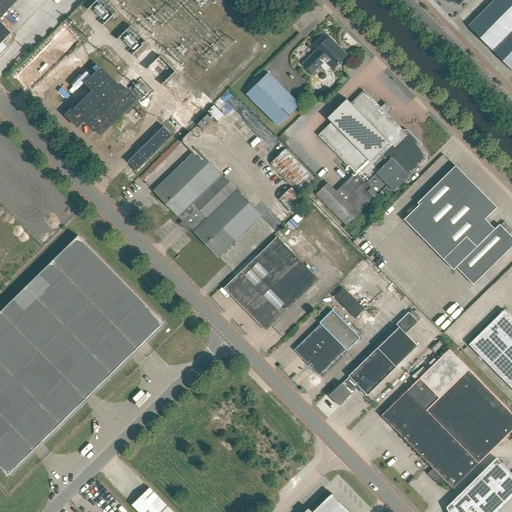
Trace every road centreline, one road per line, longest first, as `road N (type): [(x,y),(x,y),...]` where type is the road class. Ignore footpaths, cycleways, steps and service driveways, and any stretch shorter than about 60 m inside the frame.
road 1 (unclassified): [(227,333),(0,100)]
road 2 (unclassified): [(511,183),(330,0)]
road 3 (unclassified): [(50,511),(227,333)]
road 4 (unclassified): [(340,447),(227,333)]
road 5 (secondary): [(511,108),(406,0)]
